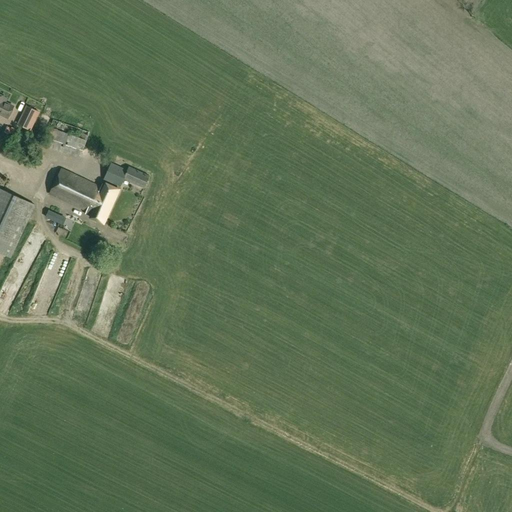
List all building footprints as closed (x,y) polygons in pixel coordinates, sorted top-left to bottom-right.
[(13,107),(3,102),(5,98),(0,95),(0,115),(8,119),(13,107)] [(28,107),(19,125),(30,130),(39,112),(28,107)] [(93,121),(89,120),(88,123),(78,119),(74,128),(67,125),(53,120),(43,146),(80,159),(93,121)] [(102,189),(91,183),(61,169),(49,194),(92,213),(90,218),(103,224),(124,179),(144,188),(149,176),(128,167),(127,170),(111,163),(103,179),(117,185),(116,187),(106,182),(102,189)] [(0,253),(10,258),(34,206),(0,189),(0,253)] [(59,215),(49,210),(45,218),(56,222),(59,215)] [(24,289),(32,270),(21,266),(13,285),(24,289)] [(115,309),(120,310),(129,281),(118,278),(115,287),(112,286),(100,329),(114,333),(119,317),(113,315),(115,309)] [(47,280),(45,291),(62,294),(64,283),(47,280)]
